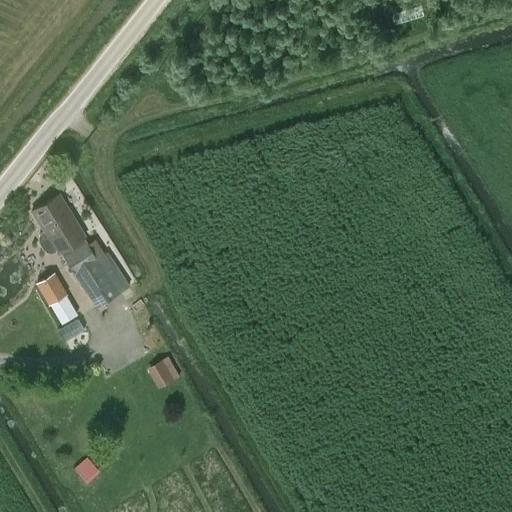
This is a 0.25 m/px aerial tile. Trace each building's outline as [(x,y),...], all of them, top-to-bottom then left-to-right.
[(58,253),(60,252),(64,258),(84,246),(88,243),(84,238),(85,237),(59,195),(32,211),(43,229),(40,231),(38,235),(37,238),(38,242),(42,249),(45,252),(49,253),(53,252),(56,250),(58,253)] [(84,246),(64,258),(96,308),(115,294),(84,246)] [(55,271),(35,283),(48,304),(68,292),(55,271)] [(67,295),(46,308),(59,328),(79,315),(67,295)] [(163,358),(147,368),(159,388),(175,378),(163,358)] [(86,456),(72,468),(86,483),(100,471),(86,456)]
